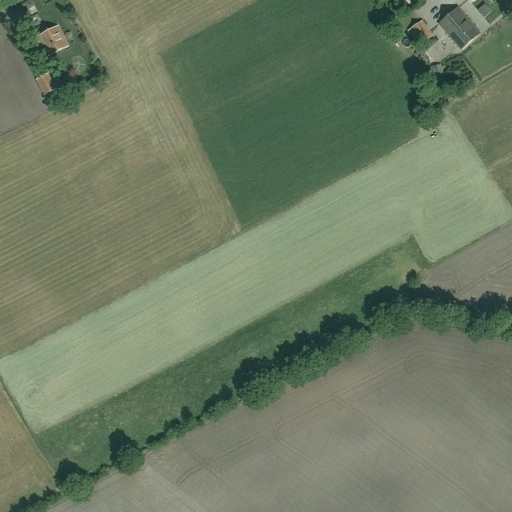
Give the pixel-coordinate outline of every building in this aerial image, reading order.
[(461,51),(480,34),(458,8),(439,25),(461,51)] [(423,22),(421,23),(408,32),(418,47),(433,37),(423,22)] [(49,57),(67,47),(57,29),(39,38),(49,57)] [(429,51),(433,63),(441,61),(436,48),(429,51)] [(45,95),(56,90),(48,76),(38,81),(45,95)]
